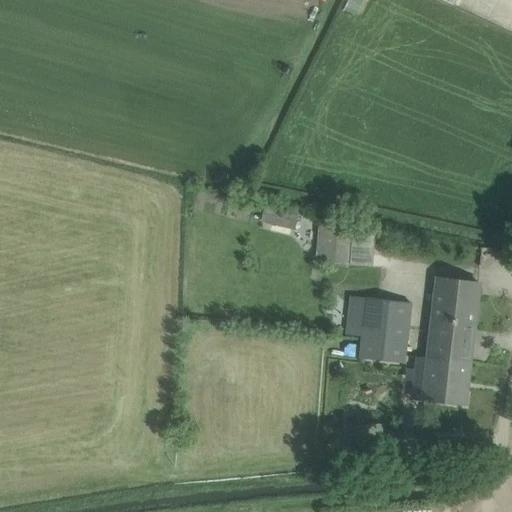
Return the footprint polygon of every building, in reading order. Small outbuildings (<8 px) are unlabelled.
[(349,0),(348,7),(361,10),(362,0),(349,0)] [(294,231),(298,214),(265,205),(260,222),(294,231)] [(361,266),(364,225),(319,222),(316,263),(361,266)] [(472,344),(479,283),(438,279),(431,339),(472,344)] [(405,364),(412,304),(364,300),(358,359),(405,364)] [(465,405),(472,344),(431,339),(423,400),(465,405)]
